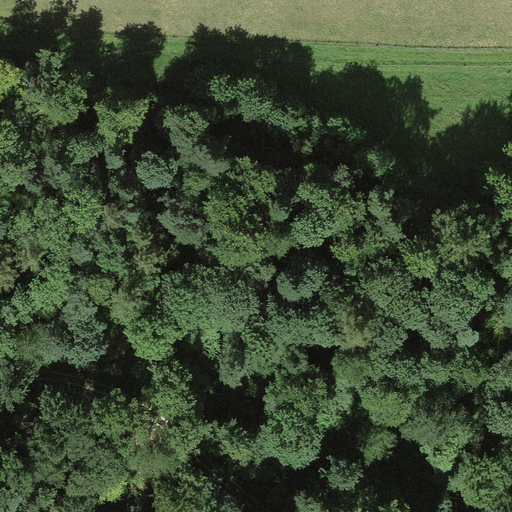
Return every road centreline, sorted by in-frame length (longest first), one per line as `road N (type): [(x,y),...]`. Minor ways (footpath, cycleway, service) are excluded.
road 1 (track): [(511,56),(71,47),(0,36)]
road 2 (track): [(0,371),(41,377),(111,405),(262,511)]
